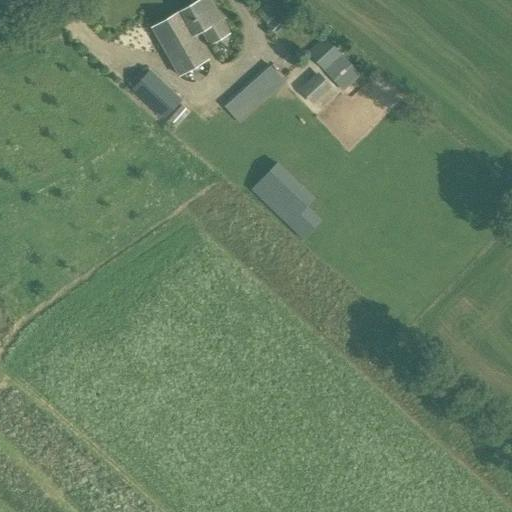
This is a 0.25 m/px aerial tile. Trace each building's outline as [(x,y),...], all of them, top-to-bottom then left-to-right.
[(209,0),(199,0),(177,13),(191,37),(192,37),(205,60),(208,59),(194,35),(201,31),(209,45),(229,33),(209,0)] [(282,38),(302,54),(317,37),(281,8),(280,9),(270,1),(270,0),(247,0),(256,14),(267,25),(266,26),(276,35),(282,27),(288,31),(282,38)] [(191,37),(177,13),(152,28),(179,75),(205,60),(192,37),(191,37)] [(324,36),(306,53),(342,92),(359,76),(324,36)] [(285,82),(269,63),(221,105),(238,124),(285,82)] [(131,89),(164,120),(182,100),(149,69),(131,89)] [(298,90),(310,102),(329,85),(317,72),(298,90)] [(189,112),(182,105),(168,120),(175,127),(189,112)] [(320,220),(305,207),(313,198),(274,163),(249,191),(302,239),(320,220)]
